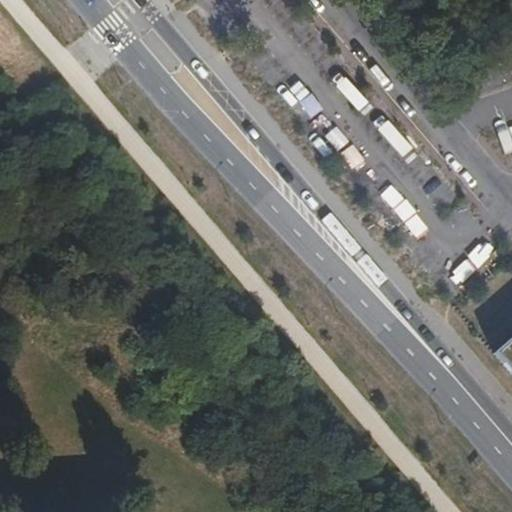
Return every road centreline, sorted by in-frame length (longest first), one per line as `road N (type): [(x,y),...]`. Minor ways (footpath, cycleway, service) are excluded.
road 1 (primary): [(76,0),(215,166),(389,352),(458,391)]
road 2 (primary): [(458,391),(125,0)]
road 3 (residential): [(451,127),(336,0)]
